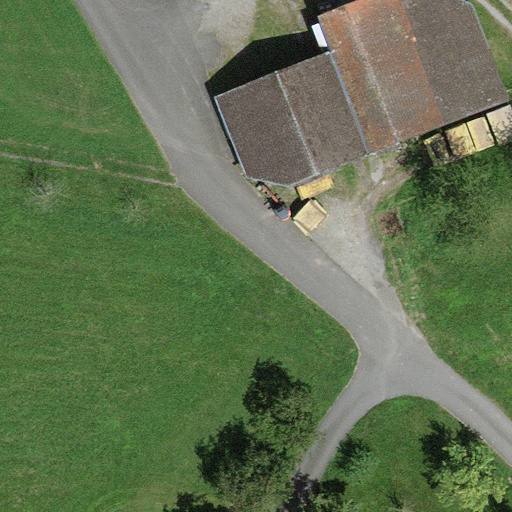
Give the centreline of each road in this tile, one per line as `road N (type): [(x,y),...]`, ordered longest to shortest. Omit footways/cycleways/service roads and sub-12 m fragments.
road 1 (track): [(407,356),(335,410),(290,511)]
road 2 (track): [(0,136),(192,161)]
